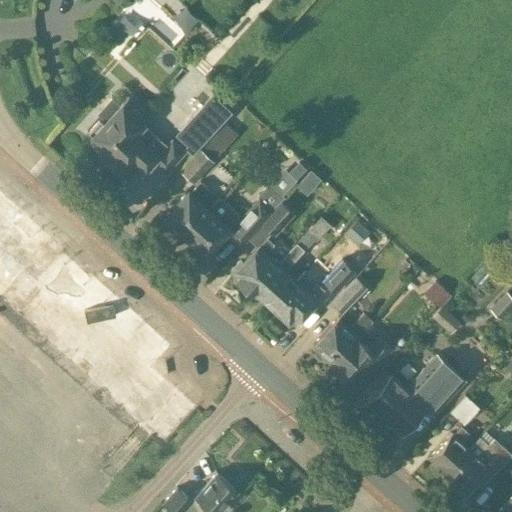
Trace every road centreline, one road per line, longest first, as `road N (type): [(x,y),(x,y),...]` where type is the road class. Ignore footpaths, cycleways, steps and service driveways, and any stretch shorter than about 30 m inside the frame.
road 1 (secondary): [(259,371),(0,132)]
road 2 (secondary): [(420,511),(259,371)]
road 3 (residential): [(130,511),(259,371)]
